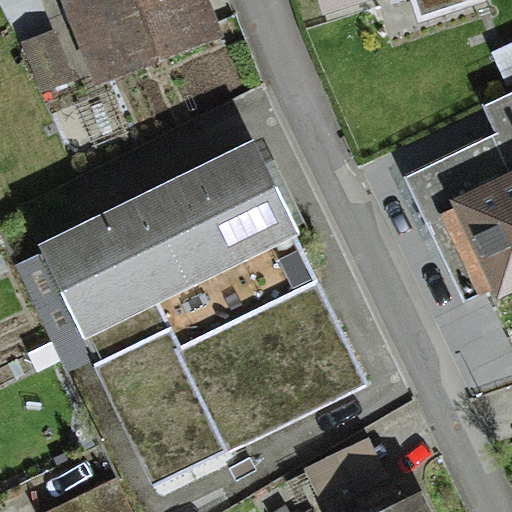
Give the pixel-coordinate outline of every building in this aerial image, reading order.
[(194,0),(75,0),(102,67),(205,26),(194,0)] [(327,0),(328,2),(335,0),(421,0),(424,11),(457,0),(327,0)] [(53,31),(24,43),(42,90),(71,79),(53,31)] [(511,95),(491,105),(506,137),(408,183),(464,302),(503,284),(503,285),(511,280),(511,95)] [(48,253),(18,267),(66,368),(97,354),(158,483),(366,382),(253,148),(46,249),(48,253)] [(365,441),(311,467),(324,495),(379,469),(378,467),(365,441)] [(103,511),(126,500),(116,479),(46,511),(103,511)] [(364,511),(423,511),(417,497),(403,503),(393,483),(359,500),(364,511)]
